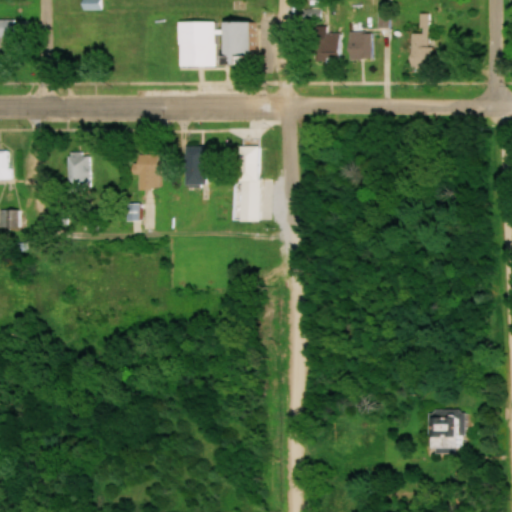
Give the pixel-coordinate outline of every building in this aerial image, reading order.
[(410,66),(429,67),(430,14),(419,13),(418,33),(410,33),(410,66)] [(0,45),(0,38),(13,38),(13,20),(0,19),(0,45)] [(215,22),(180,22),(180,67),(215,67),(215,22)] [(223,22),(223,67),(252,67),(252,22),(223,22)] [(371,60),(371,32),(348,32),(348,60),(371,60)] [(315,62),(340,62),(340,34),(315,34),(315,62)] [(184,186),(205,186),(205,146),(184,146),(184,186)] [(258,147),(237,147),(237,183),(258,183),(258,147)] [(0,151),(0,180),(9,180),(9,152),(0,151)] [(138,190),(158,190),(158,154),(136,154),(136,174),(138,174),(138,190)] [(90,187),(90,155),(68,155),(68,187),(90,187)] [(139,221),(139,205),(126,205),(126,221),(139,221)] [(19,210),(0,209),(0,227),(19,228),(19,210)] [(429,450),(459,450),(459,410),(429,410),(429,450)]
